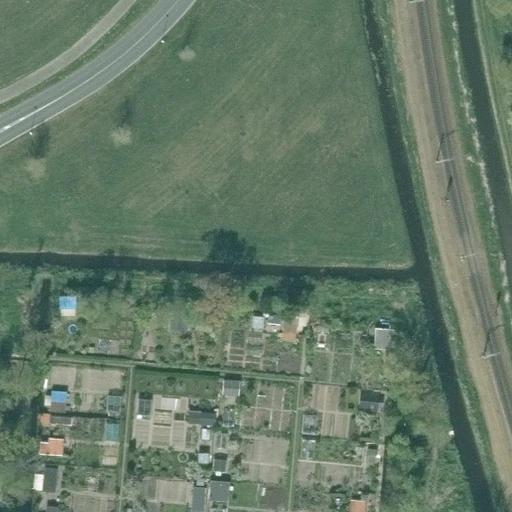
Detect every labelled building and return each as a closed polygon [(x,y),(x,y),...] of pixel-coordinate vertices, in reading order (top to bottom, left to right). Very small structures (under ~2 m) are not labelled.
[(51,385),(51,400),(71,401),(72,386),(51,385)] [(365,392),(364,401),(385,404),(387,395),(365,392)] [(52,450),(71,448),(69,433),(50,435),(52,450)] [(214,493),(234,495),(235,474),(215,473),(214,493)] [(194,478),(193,490),(210,491),(211,479),(194,478)] [(355,491),(354,510),(370,511),(371,492),(355,491)] [(230,511),(228,499),(213,501),(214,511),(230,511)]
